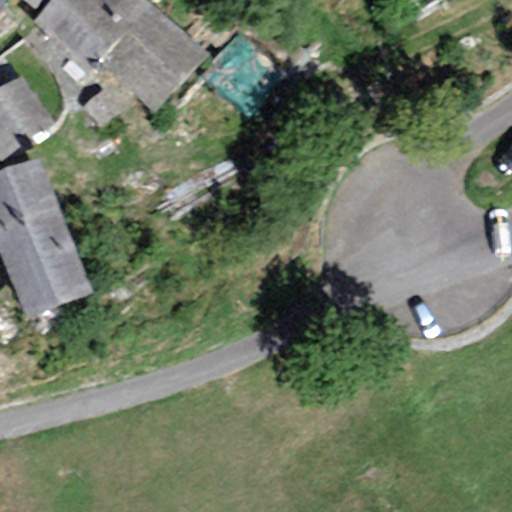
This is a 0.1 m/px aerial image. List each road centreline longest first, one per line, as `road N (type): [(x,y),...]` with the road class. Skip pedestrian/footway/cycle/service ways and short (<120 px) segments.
road 1 (track): [(400,288),(200,372),(0,424)]
road 2 (unclassified): [(511,233),(400,288),(445,172),(511,106)]
